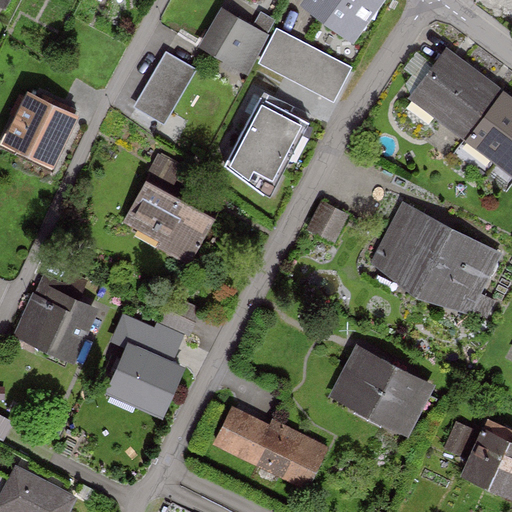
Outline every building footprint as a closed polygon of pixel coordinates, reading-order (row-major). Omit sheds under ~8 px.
[(307,0),(307,1),(352,34),(376,0),(307,0)] [(511,0),(485,0),(511,18),(511,0)] [(207,44),(246,66),(272,20),(261,13),(251,31),(224,15),(207,44)] [(285,73),(302,42),(277,30),(261,61),(285,73)] [(436,112),(466,135),(494,98),(469,78),(473,73),(446,53),(419,90),(441,106),(436,112)] [(166,54),(137,105),(162,120),(192,69),(166,54)] [(511,102),(499,92),(494,98),(466,135),(468,136),(472,130),(499,150),(495,156),(511,169),(511,102)] [(11,113),(19,117),(10,137),(51,157),(75,110),(44,94),(40,103),(20,95),(11,113)] [(260,95),(224,163),(263,192),(302,117),(260,95)] [(152,177),(132,213),(167,232),(159,245),(188,260),(215,211),(169,186),(179,168),(159,156),(148,175),(152,177)] [(308,228),(332,241),(346,214),(322,202),(308,228)] [(395,275),(420,288),(448,233),(419,219),(421,216),(404,208),(377,260),(379,261),(381,257),(399,266),(395,275)] [(476,248),(448,233),(420,288),(444,301),(449,292),(466,301),(464,306),(466,307),(493,254),(477,246),(476,248)] [(42,285),(25,322),(44,330),(39,339),(71,354),(92,308),(73,300),(83,282),(68,275),(60,294),(42,285)] [(173,297),(162,321),(188,333),(199,308),(173,297)] [(180,367),(142,351),(151,330),(125,319),(115,340),(117,340),(112,352),(124,357),(112,384),(141,397),(138,402),(160,412),(180,367)] [(415,406),(423,391),(403,380),(408,372),(381,358),(376,366),(356,356),(348,373),(351,375),(343,391),(360,399),(358,403),(385,417),(386,413),(403,421),(411,405),(415,406)] [(309,475),(323,446),(273,421),(267,431),(232,414),(220,437),(283,468),(285,464),(309,475)] [(9,422),(0,416),(0,436),(1,437),(9,422)] [(466,470),(511,490),(511,444),(510,443),(511,438),(511,430),(488,420),(466,470)] [(444,447),(458,453),(470,428),(456,422),(444,447)] [(16,468),(0,499),(0,509),(5,511),(64,511),(73,497),(16,468)]
